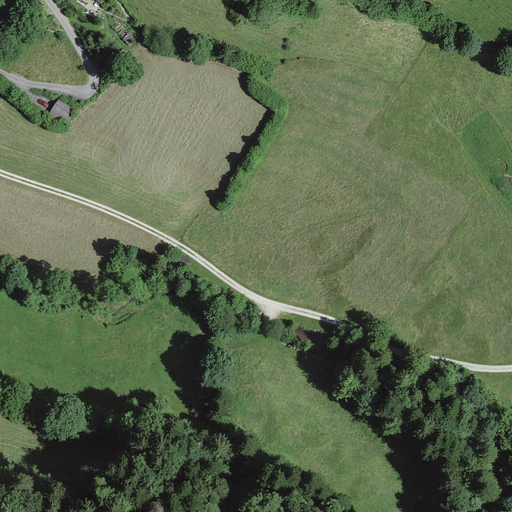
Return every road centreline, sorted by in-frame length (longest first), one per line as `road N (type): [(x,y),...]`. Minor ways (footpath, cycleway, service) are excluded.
road 1 (track): [(0,171),(166,237),(270,303),(395,350),(511,367)]
road 2 (track): [(262,331),(374,426),(417,511)]
